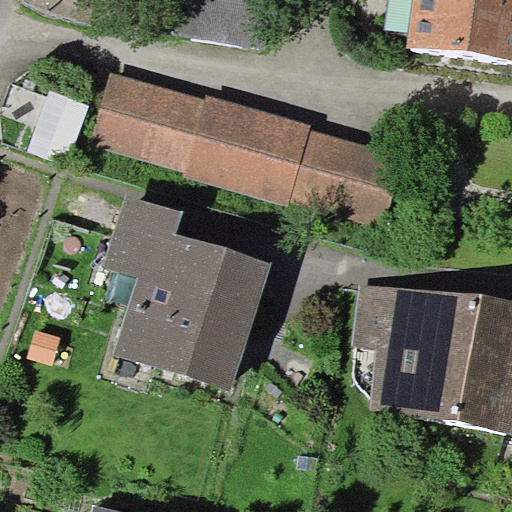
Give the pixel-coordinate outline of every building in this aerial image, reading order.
[(274,0),(175,0),(170,38),(267,52),(274,0)] [(511,0),(399,0),(393,67),(511,79),(511,0)] [(205,102),(111,76),(91,143),(184,169),(182,178),(288,208),(290,200),(382,226),(401,158),(312,133),(315,124),(207,94),(205,102)] [(167,228),(112,214),(93,286),(120,293),(101,369),(217,399),(250,275),(161,252),(167,228)] [(511,308),(358,292),(348,386),(382,428),(511,442),(511,308)]
